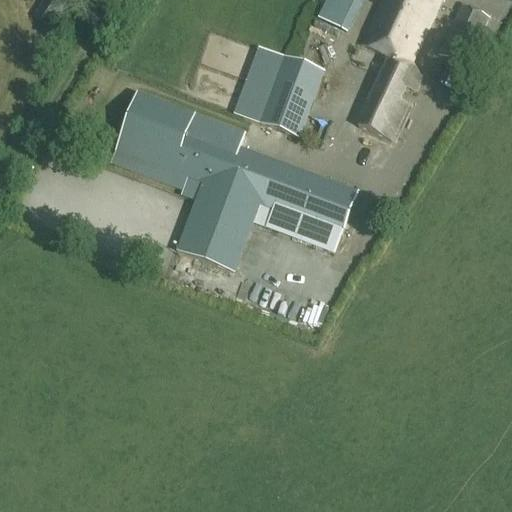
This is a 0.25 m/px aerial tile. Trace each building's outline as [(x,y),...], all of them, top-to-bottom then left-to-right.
[(66,8),(52,0),(44,0),(34,18),(52,30),(66,8)] [(358,0),(330,0),(320,21),(343,32),(358,0)] [(383,0),(362,47),(389,59),(358,128),(391,143),(407,108),(398,104),(404,92),(413,94),(419,80),(415,69),(411,67),(442,0),(383,0)] [(462,8),(440,58),(467,69),(489,19),(462,8)] [(324,74),(286,60),(262,126),(300,140),(324,74)] [(244,136),(139,97),(113,166),(185,193),(184,197),(198,202),(179,253),(235,274),(253,225),(335,256),(358,193),(239,149),(244,136)]
